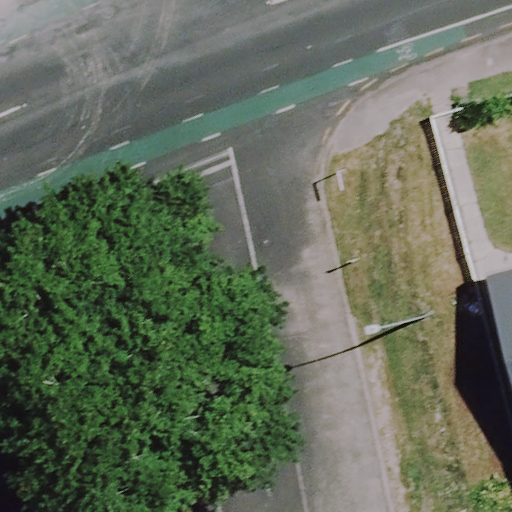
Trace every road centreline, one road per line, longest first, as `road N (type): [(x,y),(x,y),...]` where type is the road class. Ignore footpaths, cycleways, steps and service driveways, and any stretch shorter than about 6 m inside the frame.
road 1 (residential): [(305,511),(228,152),(165,45)]
road 2 (secondary): [(0,118),(165,45)]
road 3 (secondary): [(165,45),(285,0)]
